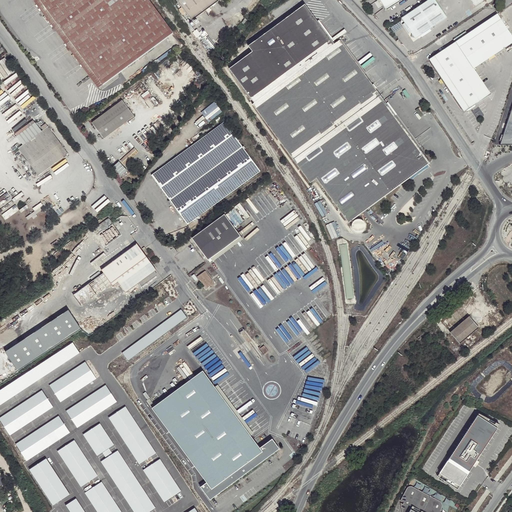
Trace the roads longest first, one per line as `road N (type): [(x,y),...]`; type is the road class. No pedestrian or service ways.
road 1 (primary): [(412,322),(341,422),(297,511)]
road 2 (unclassified): [(111,185),(0,30)]
road 3 (unclassified): [(183,298),(185,283),(111,185)]
road 4 (unclassified): [(408,65),(482,174)]
road 5 (primary): [(495,236),(412,322)]
